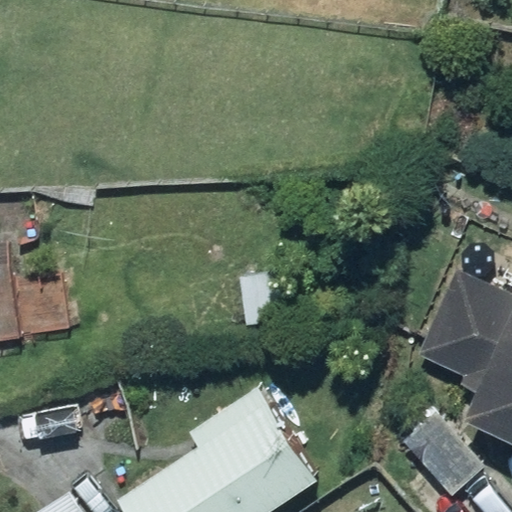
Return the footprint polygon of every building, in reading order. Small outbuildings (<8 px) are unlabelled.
[(297,260),(252,264),(257,324),(303,320),(297,260)] [(511,281),(466,261),(429,345),(493,373),(480,402),(511,415),(511,281)] [(197,423),(208,440),(129,493),(142,511),(262,511),(330,467),(268,375),(197,423)] [(500,460),(429,387),(396,419),(467,492),(500,460)] [(96,511),(80,487),(45,511),(46,511),(96,511)]
